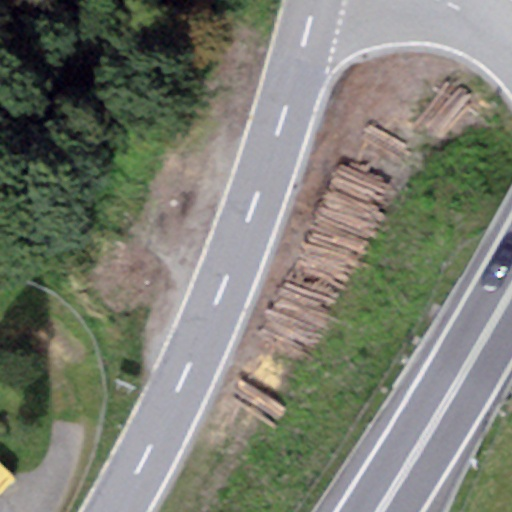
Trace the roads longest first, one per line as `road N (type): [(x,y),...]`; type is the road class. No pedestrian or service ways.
road 1 (primary): [(314,0),(219,293),(116,511)]
road 2 (trunk): [(511,286),(376,511)]
